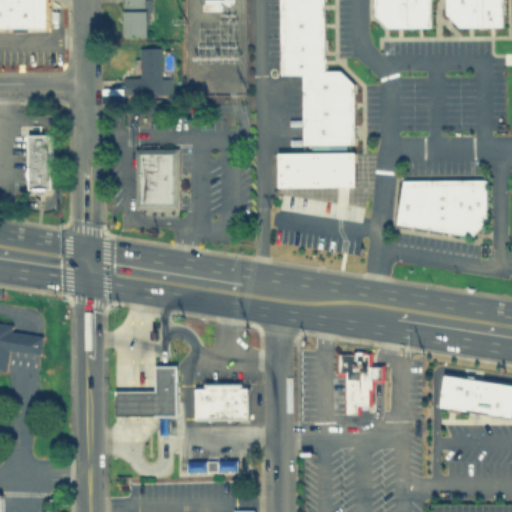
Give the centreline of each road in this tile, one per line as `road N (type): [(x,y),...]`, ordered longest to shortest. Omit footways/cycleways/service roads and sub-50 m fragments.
road 1 (primary): [(88,280),(390,327)]
road 2 (primary): [(511,309),(240,268)]
road 3 (residential): [(88,280),(90,511)]
road 4 (residential): [(275,310),(277,511)]
road 5 (residential): [(88,280),(84,84)]
road 6 (primary): [(240,268),(87,244)]
road 7 (primary): [(390,327),(511,345)]
